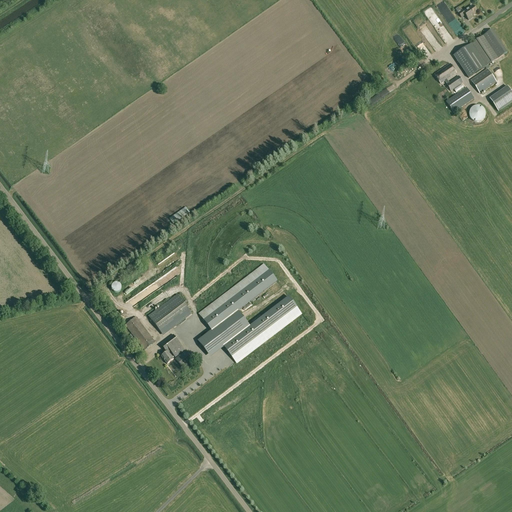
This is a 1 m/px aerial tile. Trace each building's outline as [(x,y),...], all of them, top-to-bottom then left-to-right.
[(458,14),(461,18),(465,16),(469,21),(472,18),(471,17),(477,13),(472,6),(464,13),(463,11),(458,14)] [(414,25),(406,28),(414,44),(421,40),(414,25)] [(481,70),(485,68),(507,53),(492,31),(470,45),(466,48),(481,70)] [(465,48),(453,56),(468,79),(480,71),(465,48)] [(447,80),(456,74),(450,64),(434,75),(441,85),(445,82),(447,85),(446,85),(451,92),(463,83),(459,77),(449,83),(447,80)] [(487,70),(471,82),(480,94),(496,83),(487,70)] [(393,85),(374,97),(377,103),(397,92),(393,85)] [(511,93),(507,87),(490,100),(498,112),(511,102),(511,93)] [(453,113),(474,99),(466,88),(446,102),(453,113)] [(478,106),(476,106),(473,107),(471,108),(470,110),(469,112),(468,114),(469,116),(470,118),(471,120),(473,122),(475,123),(477,123),(480,122),(482,121),(483,120),(485,118),(485,116),(486,113),(485,111),(484,109),(482,107),(480,106),(478,106)] [(277,282),(265,266),(200,316),(212,331),(198,341),(207,353),(221,343),(212,331),(277,282)] [(169,277),(174,274),(171,268),(166,271),(169,277)] [(117,283),(115,284),(113,285),(112,286),(112,288),(112,290),(113,292),(115,293),(117,293),(118,293),(119,293),(120,292),(121,290),(122,288),(121,287),(120,285),(120,284),(119,284),(117,283)] [(134,307),(148,297),(144,291),(130,301),(134,307)] [(150,316),(161,331),(163,334),(192,313),(180,296),(150,316)] [(301,313),(289,297),(224,347),(224,346),(223,347),(236,363),(301,313)] [(113,308),(118,318),(121,316),(116,306),(113,308)] [(128,311),(123,316),(127,321),(133,317),(128,311)] [(155,343),(136,318),(125,326),(144,351),(155,343)] [(162,356),(167,365),(174,360),(169,353),(171,352),(175,358),(185,351),(174,335),(161,345),(167,353),(162,356)] [(183,370),(193,362),(185,351),(175,359),(183,370)] [(214,372),(203,380),(205,383),(216,375),(214,372)]
